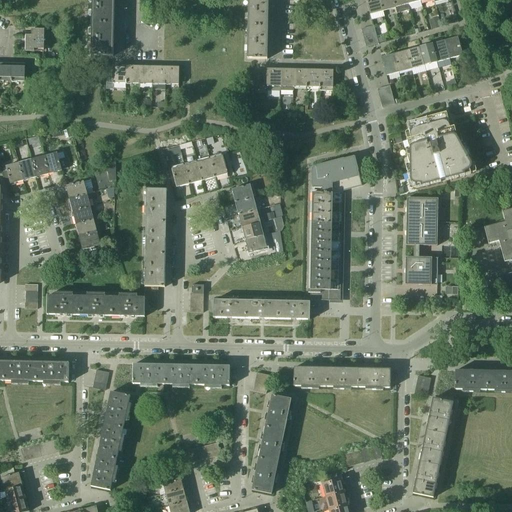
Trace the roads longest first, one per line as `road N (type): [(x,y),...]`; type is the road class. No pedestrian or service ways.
road 1 (residential): [(373,350),(378,158),(370,116)]
road 2 (residential): [(180,264),(181,210),(207,203),(221,256)]
road 3 (residential): [(13,260),(14,206),(41,200),(53,252)]
road 4 (residential): [(242,348),(373,350)]
road 5 (residential): [(77,456),(29,470),(39,508),(76,498)]
road 6 (residential): [(399,350),(443,323),(511,325)]
